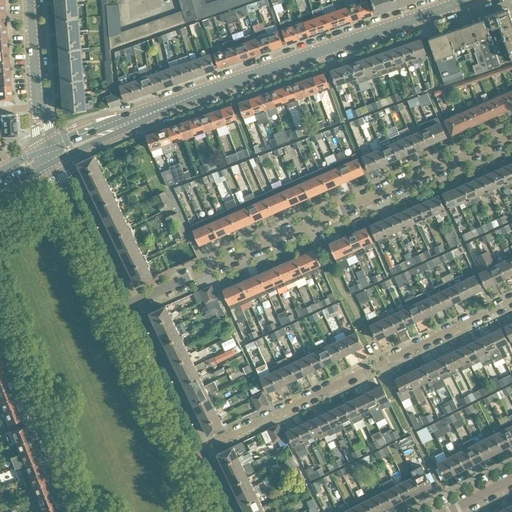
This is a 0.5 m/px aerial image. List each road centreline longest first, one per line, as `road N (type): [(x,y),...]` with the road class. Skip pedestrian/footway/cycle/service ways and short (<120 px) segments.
road 1 (tertiary): [(50,152),(467,0)]
road 2 (residential): [(119,309),(511,134)]
road 3 (residential): [(511,301),(189,454)]
road 4 (residential): [(77,511),(0,314)]
road 5 (tertiary): [(119,309),(50,152)]
road 6 (tertiary): [(189,454),(119,309)]
